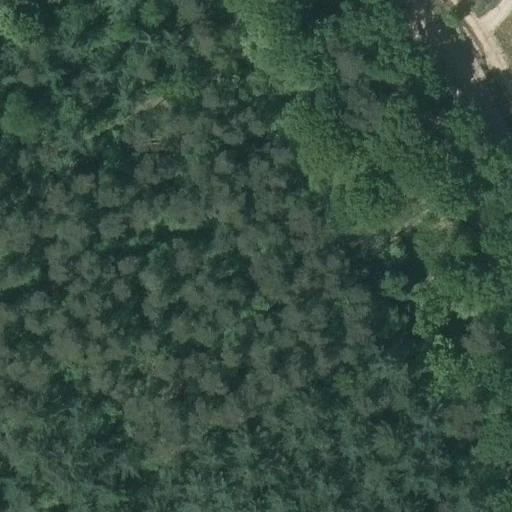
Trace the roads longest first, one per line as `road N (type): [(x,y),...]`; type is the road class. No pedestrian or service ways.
road 1 (track): [(511,456),(291,0)]
road 2 (track): [(0,180),(103,132),(301,18)]
road 3 (track): [(408,0),(511,151)]
